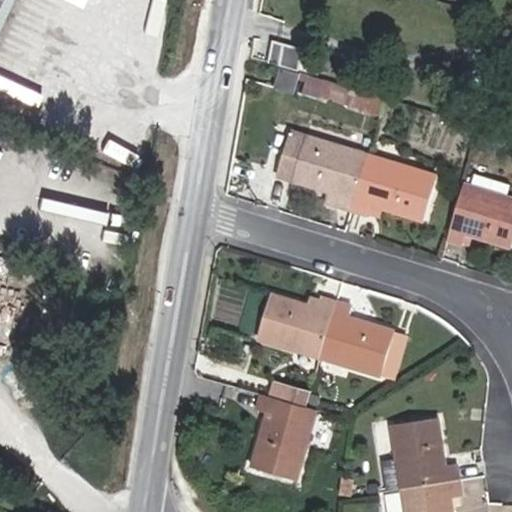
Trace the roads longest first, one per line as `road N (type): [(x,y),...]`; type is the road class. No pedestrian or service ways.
road 1 (residential): [(192,209),(417,277),(490,317)]
road 2 (residential): [(143,511),(192,209)]
road 3 (residential): [(192,209),(229,0)]
